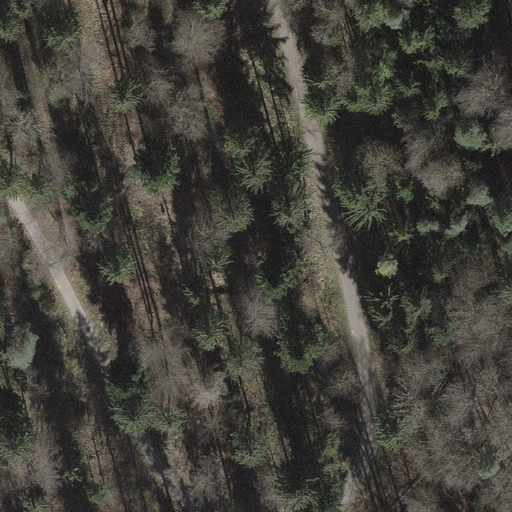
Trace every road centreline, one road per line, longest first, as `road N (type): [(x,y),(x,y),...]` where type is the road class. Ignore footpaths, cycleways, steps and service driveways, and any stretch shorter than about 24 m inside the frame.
road 1 (track): [(334,511),(366,462),(371,412),(355,298),(283,0)]
road 2 (track): [(0,180),(35,228),(160,466),(196,511)]
